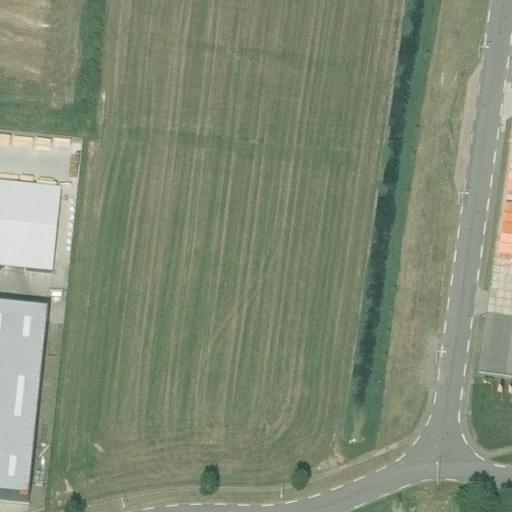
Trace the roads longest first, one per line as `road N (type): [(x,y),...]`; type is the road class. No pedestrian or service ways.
road 1 (unclassified): [(504,0),(438,459)]
road 2 (unclassified): [(308,511),(438,459)]
